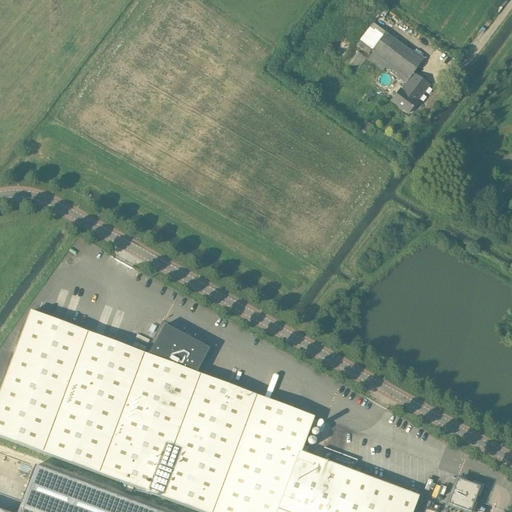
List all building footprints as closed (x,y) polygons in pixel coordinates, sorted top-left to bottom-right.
[(325,3),(319,10),(325,14),(330,6),(325,3)] [(392,101),(409,113),(429,86),(413,74),(423,61),(385,33),(374,24),(357,46),(369,55),(366,58),(383,71),(385,68),(408,85),(403,91),(400,90),(392,101)] [(308,27),(303,34),(308,38),(313,31),(308,27)] [(357,52),(348,64),(357,71),(366,59),(366,58),(357,52)] [(31,313),(0,394),(0,436),(202,511),(412,511),(417,498),(299,454),(313,419),(196,375),(209,350),(164,325),(147,357),(31,313)] [(326,434),(316,460),(360,476),(370,450),(326,434)] [(0,511),(155,511),(34,466),(17,511),(2,511),(0,511)] [(459,479),(450,505),(457,507),(455,510),(459,511),(460,511),(461,509),(469,511),(472,511),(482,488),(459,479)]
